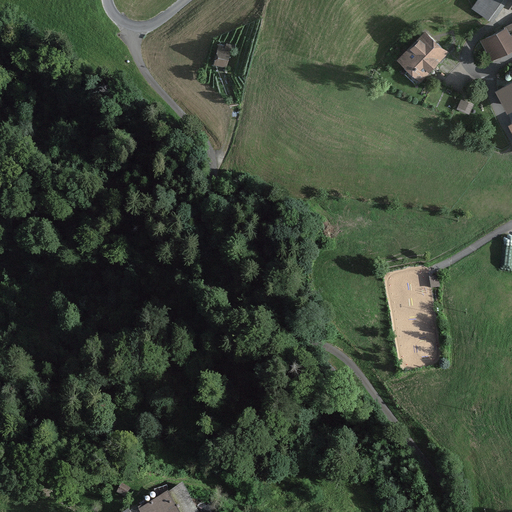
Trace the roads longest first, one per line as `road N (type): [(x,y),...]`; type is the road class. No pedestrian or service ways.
road 1 (track): [(208,225),(255,313),(345,358),(441,483),(449,511)]
road 2 (track): [(136,27),(142,66),(211,155),(208,225)]
